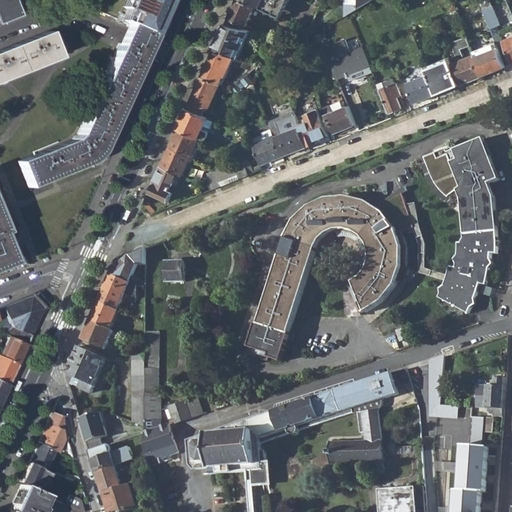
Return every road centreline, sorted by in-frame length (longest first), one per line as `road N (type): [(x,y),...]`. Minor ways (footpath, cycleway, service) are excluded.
road 1 (residential): [(511,85),(145,229)]
road 2 (residential): [(511,320),(265,403)]
road 3 (primary): [(178,63),(82,279)]
road 4 (residential): [(0,37),(63,13),(178,63)]
road 5 (residential): [(42,368),(64,398),(97,511)]
